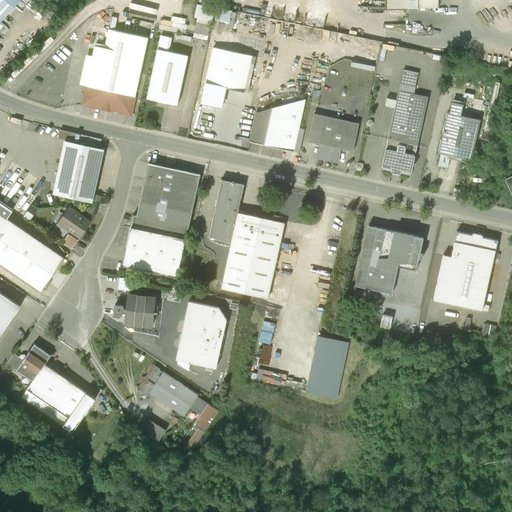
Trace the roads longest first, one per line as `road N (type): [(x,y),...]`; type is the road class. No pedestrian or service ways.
road 1 (unclassified): [(511,219),(133,136)]
road 2 (unclassified): [(133,136),(113,221),(68,317)]
road 3 (unclassified): [(133,136),(0,99)]
